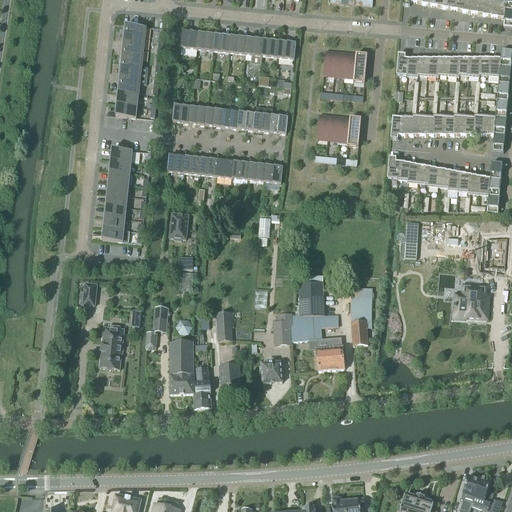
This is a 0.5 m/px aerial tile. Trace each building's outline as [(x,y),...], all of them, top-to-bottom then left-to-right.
[(410,4),(413,4),(413,0),(403,0),(402,7),(410,8),(410,4)] [(428,8),(434,8),(434,0),(424,0),(424,7),(428,7),(428,8)] [(444,10),(445,0),(434,0),(434,8),(437,9),(442,10),(444,10)] [(448,11),(454,12),(455,0),(445,0),(444,10),(448,11)] [(462,14),(464,14),(465,0),(455,0),(454,12),(457,12),(457,13),(462,13),(462,14)] [(468,15),(474,16),(475,0),(465,0),(464,14),(468,15)] [(483,18),(484,18),(486,1),(486,0),(475,0),(474,16),(477,16),(477,17),(483,17),(483,18)] [(488,19),(495,19),(496,2),(486,1),(484,18),(488,18),(488,19)] [(504,21),(505,13),(506,2),(496,2),(495,19),(498,20),(497,20),(504,21)] [(511,13),(505,13),(504,21),(503,30),(511,30),(511,13)] [(125,28),(124,39),(145,41),(146,30),(129,28),(125,28)] [(181,51),(197,53),(199,35),(182,34),(181,51)] [(197,53),(213,54),(215,37),(199,35),(197,53)] [(213,54),(229,56),(231,39),(215,37),(213,54)] [(124,39),(123,50),(144,53),(145,41),(124,39)] [(229,56),(245,58),(247,40),(231,39),(229,56)] [(247,40),(245,58),(253,58),(252,64),(261,65),(262,59),(264,42),(247,40)] [(280,44),(264,42),(262,59),(278,61),(280,44)] [(296,46),(280,44),(278,61),(294,63),(296,46)] [(123,50),(122,62),(142,64),(144,53),(123,50)] [(500,68),(511,69),(511,58),(511,52),(501,52),(500,61),(500,68)] [(324,77),(333,78),(336,54),(326,53),(323,80),(324,80),(324,77)] [(333,78),(343,79),(346,55),(336,54),(333,78)] [(343,79),(354,80),(356,56),(346,55),(343,79)] [(356,56),(354,80),(353,85),(365,86),(365,77),(366,77),(365,77),(367,57),(356,56)] [(407,79),(409,61),(405,61),(405,57),(398,56),(396,78),(407,79)] [(418,78),(419,61),(417,60),(417,61),(412,61),(409,61),(407,79),(418,80),(418,78)] [(418,78),(428,79),(430,61),(423,60),(423,61),(419,61),(418,78)] [(438,78),(440,61),(438,60),(438,61),(432,60),(432,61),(430,61),(428,79),(438,80),(438,78)] [(438,78),(449,79),(450,61),(443,60),(443,61),(440,61),(438,78)] [(459,78),(460,60),(458,60),(458,61),(453,60),(453,61),(450,61),(449,79),(459,80),(459,78)] [(459,78),(469,79),(471,61),(464,60),(464,61),(460,60),(459,78)] [(479,78),(481,60),(479,60),(479,61),(473,60),(473,61),(471,61),(469,79),(479,80),(479,78)] [(479,78),(489,79),(491,61),(484,60),(484,61),(481,60),(479,78)] [(499,79),(500,68),(500,61),(494,60),(494,61),(491,61),(489,79),(499,79)] [(122,62),(120,73),(141,76),(142,64),(122,62)] [(499,79),(498,85),(510,86),(511,69),(500,68),(499,79)] [(120,73),(119,85),(140,87),(141,76),(120,73)] [(119,85),(118,96),(139,98),(140,87),(119,85)] [(498,85),(495,121),(506,122),(510,86),(498,85)] [(118,96),(117,108),(137,110),(139,98),(118,96)] [(137,110),(117,108),(115,119),(136,121),(137,110)] [(173,125),(189,127),(191,110),(175,108),(173,125)] [(189,127),(205,129),(207,111),(191,110),(189,127)] [(205,129),(221,130),(223,113),(207,111),(205,129)] [(221,130),(238,132),(239,115),(223,113),(221,130)] [(238,132),(254,134),(256,117),(239,115),(238,132)] [(254,134),(270,135),(272,118),(256,117),(254,134)] [(318,141),(327,142),(329,118),(319,117),(317,144),(318,144),(318,141)] [(272,118),(270,135),(286,137),(288,120),(272,118)] [(327,142),(337,143),(339,119),(329,118),(327,142)] [(337,143),(347,144),(350,120),(339,119),(337,143)] [(398,138),(401,138),(402,120),(392,119),(390,141),(398,142),(398,138)] [(419,138),(421,138),(423,120),(413,119),(413,121),(411,139),(413,139),(413,138),(419,139),(419,138)] [(439,138),(442,138),(444,120),(433,119),(433,121),(432,138),(434,139),(434,138),(439,139),(439,138)] [(460,138),(462,138),(464,120),(454,119),(454,121),(452,138),(454,139),(454,138),(460,138)] [(480,138),(483,138),(485,120),(474,119),(474,121),(473,138),(475,138),(480,138)] [(350,120),(347,144),(347,148),(358,150),(359,141),(360,141),(360,140),(359,140),(361,121),(350,120)] [(408,138),(411,139),(413,121),(403,120),(402,120),(401,138),(408,139),(408,138)] [(428,138),(432,138),(433,121),(423,120),(421,138),(428,139),(428,138)] [(449,138),(452,138),(454,121),(444,120),(442,138),(448,139),(449,138)] [(469,138),(473,138),(474,121),(464,120),(462,138),(469,139),(469,138)] [(493,138),(494,138),(495,121),(485,120),(483,138),(489,139),(490,138),(493,138)] [(495,121),(494,138),(505,139),(506,122),(495,121)] [(494,138),(493,138),(492,154),(503,155),(505,139),(494,138)] [(112,152),(111,163),(132,165),(133,154),(112,152)] [(167,175),(184,177),(186,159),(169,158),(167,175)] [(184,177),(200,178),(202,161),(186,159),(184,177)] [(387,181),(397,182),(399,164),(396,164),(396,160),(389,159),(387,181)] [(200,178),(216,180),(218,163),(202,161),(200,178)] [(111,163),(110,174),(130,177),(132,165),(111,163)] [(216,180),(232,182),(234,164),(218,163),(216,180)] [(232,182),(249,183),(250,166),(234,164),(232,182)] [(397,182),(407,183),(409,166),(405,165),(399,164),(397,182)] [(490,181),(490,182),(501,183),(502,166),(491,165),(490,181)] [(249,183),(265,185),(267,168),(250,166),(249,183)] [(407,185),(417,186),(419,168),(416,168),(416,167),(411,166),(409,166),(407,183),(407,185)] [(267,168),(265,185),(281,187),(283,170),(267,168)] [(417,186),(427,187),(429,169),(425,169),(425,168),(419,168),(417,186)] [(427,189),(437,190),(439,172),(436,171),(431,170),(429,169),(427,187),(427,189)] [(437,190),(447,190),(449,173),(446,173),(446,172),(439,172),(437,190)] [(447,192),(458,193),(459,175),(456,175),(456,174),(451,174),(451,173),(449,173),(447,190),(448,190),(447,192)] [(110,174),(108,186),(129,188),(130,177),(110,174)] [(458,193),(468,194),(469,177),(466,177),(466,176),(459,175),(458,193)] [(468,196),(478,197),(479,179),(476,179),(477,178),(471,178),(471,177),(469,177),(468,194),(468,196)] [(488,198),(490,182),(490,181),(486,180),(479,179),(478,197),(488,198)] [(488,198),(488,199),(499,200),(501,183),(490,182),(488,198)] [(108,186),(107,197),(128,200),(129,188),(108,186)] [(107,197),(106,209),(127,211),(128,200),(107,197)] [(499,200),(488,199),(487,216),(498,217),(499,200)] [(106,209),(105,220),(125,222),(127,211),(106,209)] [(170,241),(174,241),(174,243),(181,243),(181,242),(186,242),(188,218),(172,217),(170,241)] [(271,218),(260,217),(260,222),(258,240),(269,240),(270,223),(271,218)] [(105,220),(103,232),(124,234),(124,233),(125,222),(105,220)] [(405,245),(417,246),(418,226),(406,226),(405,245)] [(124,234),(103,232),(102,243),(128,246),(129,234),(124,233),(124,234)] [(491,263),(491,272),(490,275),(509,276),(510,265),(491,263)] [(179,293),(192,294),(194,276),(181,275),(179,293)] [(83,307),(95,309),(97,287),(85,286),(83,307)] [(320,330),(338,329),(338,318),(324,318),(324,306),(323,286),(299,286),(300,318),(282,319),(277,319),(277,324),(274,324),(276,346),(308,343),(309,354),(317,353),(318,374),(344,372),(342,351),(343,351),(342,339),(321,341),(320,330)] [(254,310),(266,311),(268,291),(256,290),(254,310)] [(445,303),(452,304),(455,304),(454,315),(466,316),(466,321),(471,322),(473,320),(486,321),(486,323),(488,299),(456,296),(456,291),(446,290),(445,303)] [(351,326),(353,349),(368,348),(366,331),(371,331),(371,312),(372,291),(352,292),(351,302),(351,312),(352,326),(351,326)] [(132,327),(141,328),(141,312),(133,311),(132,327)] [(155,311),(153,334),(167,335),(169,312),(155,311)] [(217,315),(218,330),(219,344),(232,343),(231,329),(234,329),(233,314),(217,315)] [(180,337),(188,337),(192,330),(188,323),(180,323),(176,330),(180,337)] [(100,370),(106,371),(106,372),(113,373),(113,372),(119,373),(121,357),(122,357),(123,348),(122,348),(124,332),(120,332),(120,329),(108,328),(108,330),(104,330),(102,346),(101,354),(100,370)] [(146,350),(147,352),(153,353),(156,351),(157,336),(148,335),(146,335),(145,350),(146,350)] [(170,398),(193,397),(193,386),(194,383),(194,377),(193,345),(180,345),(170,346),(170,398)] [(267,362),(267,366),(261,366),(261,369),(259,369),(260,375),(261,375),(262,387),(282,385),(281,364),(274,365),(273,362),(267,362)] [(219,369),(221,388),(241,386),(239,367),(219,369)] [(193,386),(193,397),(194,412),(211,411),(209,396),(210,395),(209,385),(208,385),(207,371),(205,372),(205,369),(202,370),(202,372),(197,372),(198,383),(194,383),(193,386)] [(491,482),(480,478),(479,482),(474,500),(471,508),(483,511),(488,511),(492,501),(486,500),(491,482)] [(474,500),(479,482),(469,479),(461,501),(464,502),(460,511),(470,511),(471,508),(474,500)] [(434,505),(433,505),(423,502),(424,499),(417,497),(416,500),(406,496),(405,496),(400,511),(431,511),(434,505)] [(138,511),(141,503),(115,497),(111,511),(138,511)] [(364,501),(344,503),(345,511),(360,511),(360,510),(364,509),(364,501)] [(345,511),(344,503),(339,504),(339,502),(333,502),(333,508),(332,509),(332,511),(345,511)] [(493,502),(489,511),(499,511),(502,505),(493,502)]
